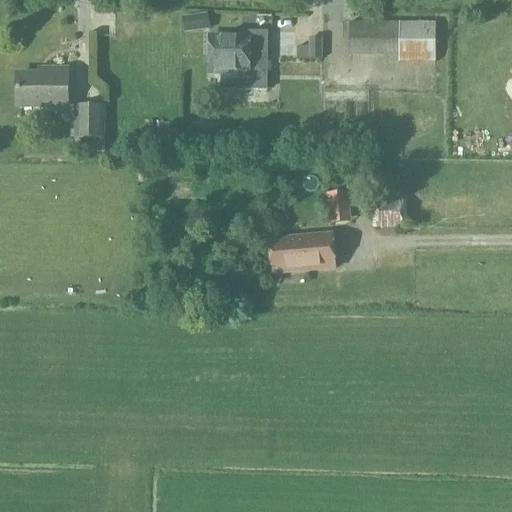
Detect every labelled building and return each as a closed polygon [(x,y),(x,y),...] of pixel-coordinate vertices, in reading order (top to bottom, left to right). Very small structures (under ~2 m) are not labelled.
[(184,19),(186,34),(210,30),(208,15),(184,19)] [(437,24),(350,23),(350,51),(384,52),(384,64),(436,63),(437,24)] [(210,37),(209,76),(241,76),(241,91),(267,91),(268,33),(249,33),(249,38),(210,37)] [(323,61),(323,39),(309,39),(309,48),(298,48),(298,60),(323,61)] [(69,71),(38,71),(38,76),(18,76),(18,109),(69,109),(69,71)] [(82,155),(106,155),(106,107),(75,107),(75,140),(82,140),(82,155)] [(200,115),(185,140),(200,150),(215,124),(200,115)] [(143,139),(142,155),(178,157),(179,125),(166,125),(166,140),(143,139)] [(327,216),(344,215),(342,186),(325,187),(327,216)] [(373,200),(374,229),(408,228),(408,199),(373,200)] [(332,232),(268,237),(271,276),(335,270),(332,232)]
